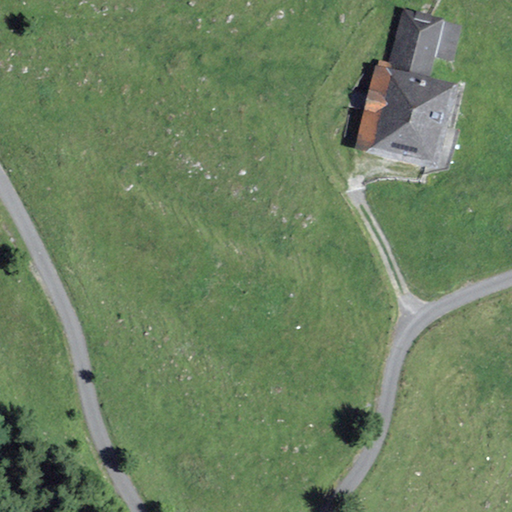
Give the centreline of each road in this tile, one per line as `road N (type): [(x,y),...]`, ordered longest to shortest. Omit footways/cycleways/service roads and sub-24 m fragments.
road 1 (track): [(138,511),(103,446),(61,299),(0,180)]
road 2 (track): [(511,277),(446,303),(407,332),(371,448),(324,511)]
